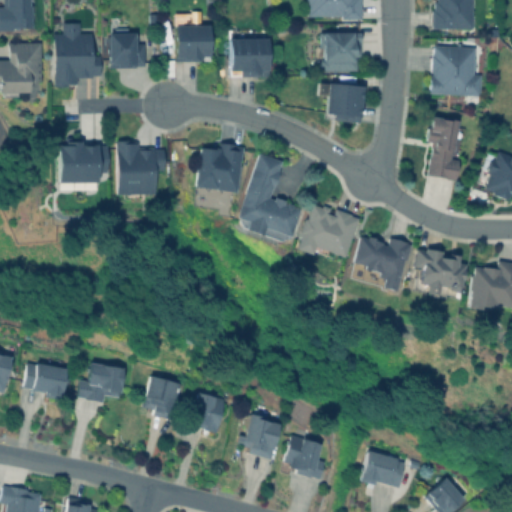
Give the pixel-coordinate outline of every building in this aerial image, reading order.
[(0,0),(0,28),(29,29),(28,0),(0,0)] [(303,0),(304,18),(359,17),(358,0),(303,0)] [(429,0),(430,28),(469,27),(469,0),(429,0)] [(49,85),(72,85),(73,76),(97,76),(97,55),(88,54),(89,33),(76,32),(76,22),(59,22),(59,33),(50,33),(49,85)] [(206,24),(171,24),(171,60),(206,59),(206,24)] [(357,31),(317,32),(317,71),(354,70),(353,57),(358,57),(357,31)] [(104,32),(105,67),(141,66),(141,43),(132,43),(132,32),(104,32)] [(224,38),(224,70),(236,70),(236,76),(265,76),(265,38),(224,38)] [(37,42),(4,42),(4,59),(0,58),(0,95),(15,95),(15,92),(25,92),(24,82),(37,82),(37,42)] [(472,47),(428,45),(426,93),(477,95),(478,74),(471,74),(472,47)] [(359,85),(323,83),(322,113),(329,114),(328,120),(357,121),(359,85)] [(422,175),(452,180),(455,160),(447,159),(448,149),(457,150),(459,135),(452,133),(454,120),(426,116),(422,143),(427,143),(422,175)] [(113,194),(152,193),(151,170),(161,169),(160,148),(134,149),(134,139),(111,140),(113,194)] [(104,170),(104,145),(78,144),(78,141),(54,141),(54,182),(94,182),(94,170),(104,170)] [(191,186),(234,191),(239,145),(213,142),(212,149),(196,147),(191,186)] [(479,189),(510,200),(511,194),(511,155),(492,149),(479,189)] [(235,218),(245,220),(242,230),(273,238),(274,232),(288,236),(296,205),(268,198),(278,159),(252,152),(235,218)] [(354,216),(329,209),(306,202),(293,249),(309,254),(311,247),(342,256),(354,216)] [(393,291),(406,242),(386,237),(384,242),(356,234),(349,261),(361,264),(360,269),(382,275),(379,287),(393,291)] [(458,290),(461,265),(454,264),(455,253),(411,248),(409,266),(417,267),(415,280),(424,281),(423,294),(434,295),(435,287),(458,290)] [(468,265),(465,305),(511,308),(511,304),(511,262),(493,261),(493,267),(468,265)] [(346,279),(379,284),(380,274),(359,271),(360,264),(348,262),(346,279)] [(61,367),(21,362),(18,388),(40,391),(40,395),(57,398),(61,367)] [(98,401),(99,394),(115,396),(120,367),(86,362),(83,380),(75,379),(72,397),(98,401)] [(137,406),(149,409),(147,413),(163,418),(174,383),(146,375),(137,406)] [(213,432),(221,398),(194,392),(186,425),(213,432)] [(267,458),(275,421),(245,415),(240,435),(235,434),(232,443),(245,446),(243,453),(267,458)] [(317,442),(286,435),(280,463),(292,466),(290,472),(315,478),(319,460),(314,459),(317,442)] [(355,478),(393,488),(401,460),(362,450),(355,478)] [(443,511),(460,498),(442,477),(419,495),(433,511),(443,511)] [(0,503),(2,504),(0,511),(33,511),(37,491),(0,484),(0,503)] [(60,511),(92,511),(94,505),(62,499),(60,511)]
